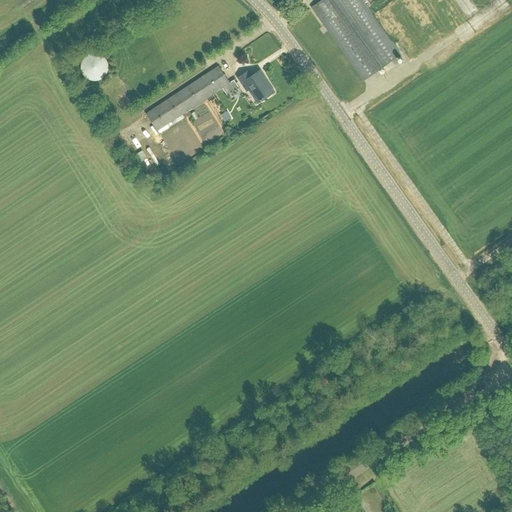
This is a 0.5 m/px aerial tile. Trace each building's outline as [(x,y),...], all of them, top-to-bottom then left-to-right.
[(363,80),(401,54),(362,0),(320,0),(311,6),(363,80)] [(437,13),(435,9),(430,12),(428,7),(424,9),(428,17),(437,13)] [(310,17),(300,22),(304,29),(314,24),(310,17)] [(95,80),(96,80),(98,80),(99,80),(100,79),(102,78),(103,78),(104,77),(105,76),(106,75),(107,73),(107,72),(108,71),(108,69),(108,68),(109,66),(108,65),(108,63),(108,62),(107,61),(107,59),(106,58),(105,57),(104,56),(103,55),(102,54),(100,54),(99,53),(98,53),(96,53),(95,52),(93,53),(92,53),(90,53),(89,54),(88,54),(86,55),(85,56),(84,57),(83,58),(83,59),(82,61),(81,62),(81,63),(81,65),(81,66),(81,68),(81,69),(81,71),(82,72),(83,73),(83,75),(84,76),(85,77),(86,78),(88,78),(89,79),(90,80),(92,80),(93,80),(95,80)] [(229,83),(217,65),(145,113),(157,131),(222,87),(227,94),(238,86),(234,80),(229,83)] [(276,91),(262,69),(253,75),(250,70),(240,76),(249,90),(253,88),(261,100),(276,91)] [(221,122),(230,117),(224,108),(215,114),(221,122)]
